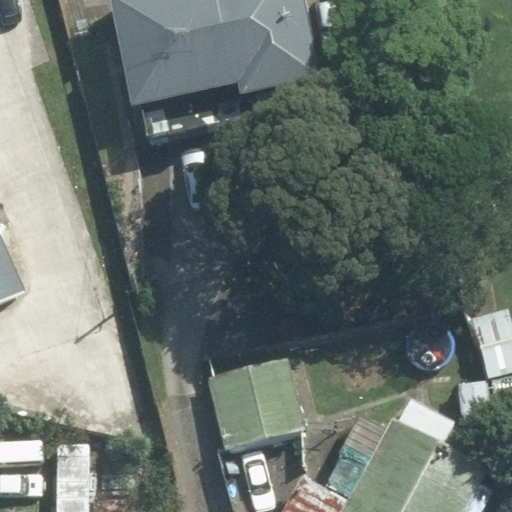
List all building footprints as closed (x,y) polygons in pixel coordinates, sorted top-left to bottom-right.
[(172,0),(103,12),(124,128),(232,108),(234,118),(313,104),(294,0),(172,0)] [(0,317),(22,308),(0,257),(0,317)] [(454,387),(461,439),(511,432),(511,323),(511,313),(470,319),(478,384),(454,387)] [(303,443),(285,366),(200,386),(218,462),(303,443)] [(304,477),(285,511),(475,511),(501,464),(403,412),(386,443),(351,425),(319,485),(304,477)]
